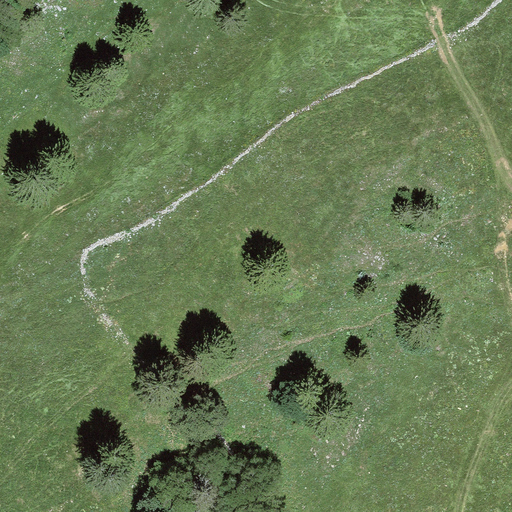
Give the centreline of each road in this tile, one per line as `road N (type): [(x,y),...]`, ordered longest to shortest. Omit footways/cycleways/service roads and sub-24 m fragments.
road 1 (track): [(423,0),(508,187)]
road 2 (track): [(464,511),(511,397)]
